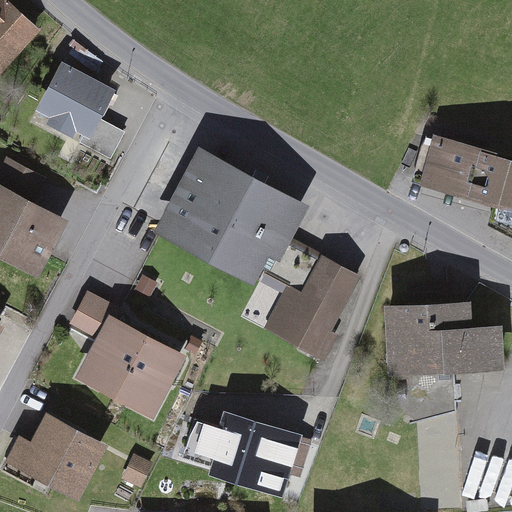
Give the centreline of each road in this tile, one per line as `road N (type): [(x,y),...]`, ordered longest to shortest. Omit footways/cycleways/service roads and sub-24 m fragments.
road 1 (residential): [(182,90),(0,429)]
road 2 (residential): [(511,275),(182,90)]
road 3 (residential): [(182,90),(60,0)]
